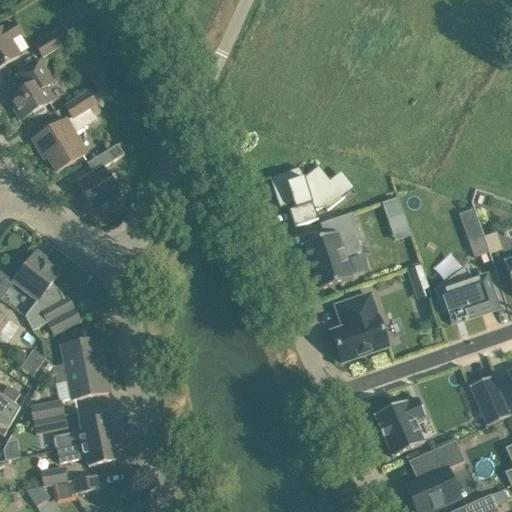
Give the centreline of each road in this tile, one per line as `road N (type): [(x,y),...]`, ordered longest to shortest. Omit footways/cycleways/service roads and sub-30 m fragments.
road 1 (residential): [(317,396),(189,111)]
road 2 (residential): [(165,511),(132,261)]
road 3 (residential): [(317,396),(511,324)]
road 4 (residential): [(132,261),(189,111)]
road 5 (residential): [(21,189),(132,261)]
road 6 (residential): [(369,511),(317,396)]
road 7 (unclassified): [(189,111),(246,0)]
road 8 (unclassified): [(189,111),(140,0)]
